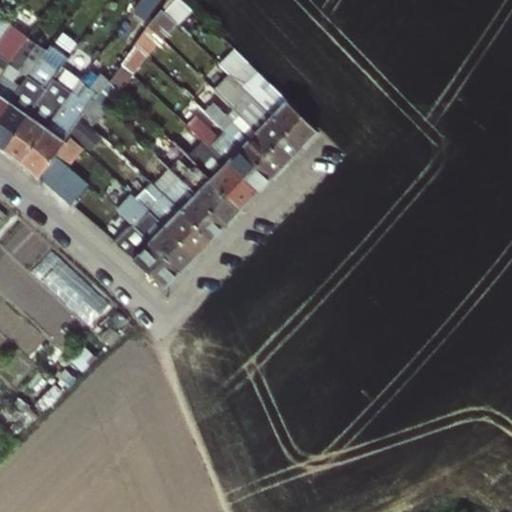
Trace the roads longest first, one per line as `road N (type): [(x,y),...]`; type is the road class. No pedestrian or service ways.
road 1 (residential): [(152,313),(333,136)]
road 2 (residential): [(152,313),(218,511)]
road 3 (residential): [(0,173),(125,273),(152,313)]
